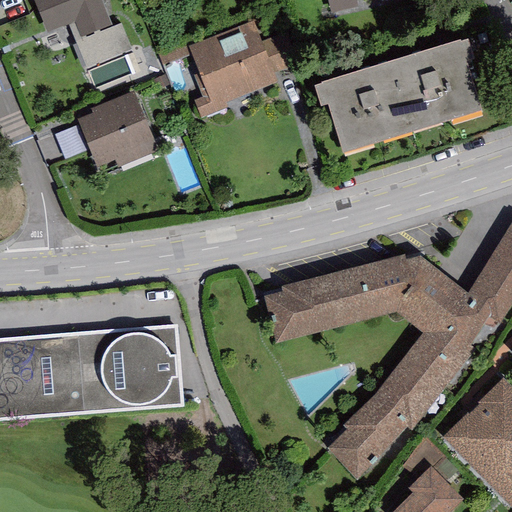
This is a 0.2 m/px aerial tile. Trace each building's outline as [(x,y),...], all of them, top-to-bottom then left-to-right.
[(35,0),(43,20),(70,10),(76,27),(103,17),(96,0),(35,0)] [(248,16),(187,40),(202,78),(188,83),(195,100),(209,95),(270,71),(267,65),(281,59),(271,32),(256,38),(248,16)] [(325,94),(340,145),(478,104),(463,55),(472,52),(466,33),(311,79),(316,97),(325,94)] [(76,109),(94,162),(152,143),(131,83),(92,96),(94,103),(76,109)] [(471,353),(511,294),(511,224),(469,289),(422,248),(263,299),(279,348),(404,307),(431,331),(328,445),(361,475),(471,353)] [(172,330),(0,344),(0,426),(178,412),(172,330)] [(511,386),(503,376),(442,435),(511,506),(511,386)] [(430,474),(392,511),(459,511),(463,508),(430,474)]
